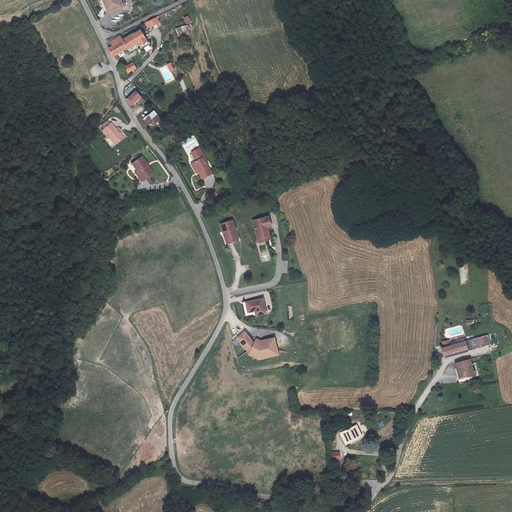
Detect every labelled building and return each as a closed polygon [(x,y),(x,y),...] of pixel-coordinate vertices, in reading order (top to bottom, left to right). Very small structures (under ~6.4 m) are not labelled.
[(127,11),(122,0),(107,0),(115,17),(127,11)] [(122,0),(127,11),(130,10),(126,0),(122,0)] [(147,29),(160,23),(157,16),(144,23),(147,29)] [(178,34),(191,30),(189,24),(176,28),(178,34)] [(117,49),(113,52),(117,58),(130,51),(130,52),(143,46),(145,51),(153,48),(145,34),(127,43),(125,40),(114,46),(117,49)] [(138,64),(133,67),(135,70),(133,71),(134,74),(142,69),(138,64)] [(128,95),(133,90),(130,87),(124,92),(128,95)] [(133,102),(134,104),(138,107),(146,99),(141,95),(133,102)] [(160,114),(152,123),(160,130),(168,120),(160,114)] [(115,125),(109,129),(108,130),(119,144),(127,138),(116,124),(115,125)] [(209,172),(203,162),(200,156),(202,155),(200,151),(191,155),(193,160),(191,161),(196,171),(199,177),(209,172)] [(146,158),(137,164),(143,174),(142,175),(147,182),(156,175),(150,167),(152,166),(146,158)] [(267,221),(253,225),(258,243),(268,240),(264,228),(269,226),(267,221)] [(230,224),(218,228),(225,247),(236,243),(231,234),(233,233),(230,224)] [(252,316),(257,315),(262,313),(263,318),(270,317),(268,303),(250,306),(252,316)] [(253,361),(280,355),(276,336),(255,341),(253,342),(246,330),(237,336),(253,361)] [(473,338),(475,348),(491,345),(489,335),(473,338)] [(452,357),(453,363),(468,361),(464,344),(441,350),(443,359),(452,357)] [(472,378),(469,363),(454,365),(457,379),(465,377),(466,380),(472,378)] [(355,433),(340,441),(344,451),(361,442),(355,433)] [(339,459),(332,461),(333,468),(340,466),(339,459)]
